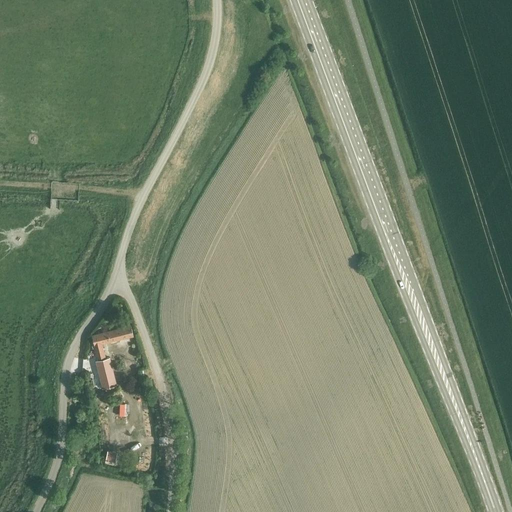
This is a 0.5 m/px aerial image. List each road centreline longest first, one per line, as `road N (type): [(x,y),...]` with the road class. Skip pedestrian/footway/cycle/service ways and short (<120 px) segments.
road 1 (secondary): [(494,511),(301,0)]
road 2 (unclassified): [(114,283),(142,198),(206,71),(216,0)]
road 3 (unclassified): [(36,511),(59,459),(67,364),(114,283)]
road 4 (unclassified): [(114,283),(127,292),(166,402),(170,511)]
road 5 (unclassified): [(411,199),(347,0)]
road 6 (track): [(0,185),(142,198)]
